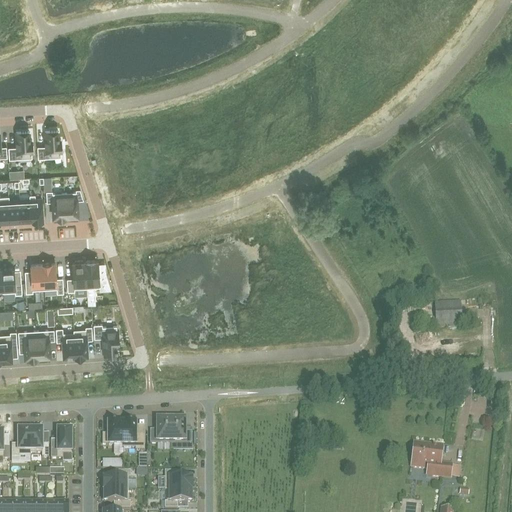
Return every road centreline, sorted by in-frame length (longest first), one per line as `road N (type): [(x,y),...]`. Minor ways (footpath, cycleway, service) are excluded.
road 1 (residential): [(140,364),(364,341),(360,299),(282,182)]
road 2 (residential): [(508,0),(464,63),(386,133),(356,140),(282,182)]
road 3 (unclassified): [(511,376),(223,395)]
road 4 (residential): [(65,108),(185,90),(301,26)]
road 5 (residential): [(289,18),(172,5),(49,33)]
road 6 (residential): [(282,182),(203,213),(103,233)]
road 7 (residential): [(0,374),(140,364)]
road 8 (residential): [(103,233),(65,108)]
road 9 (residential): [(140,364),(106,243)]
road 10 (residential): [(208,396),(88,404)]
